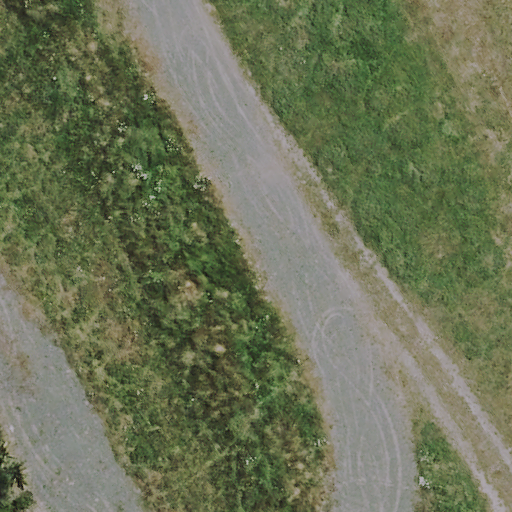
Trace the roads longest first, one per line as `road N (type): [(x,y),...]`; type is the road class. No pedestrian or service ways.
road 1 (track): [(166,0),(258,163),(361,412),(364,511)]
road 2 (track): [(91,511),(0,373)]
road 3 (primary): [(455,0),(511,116)]
